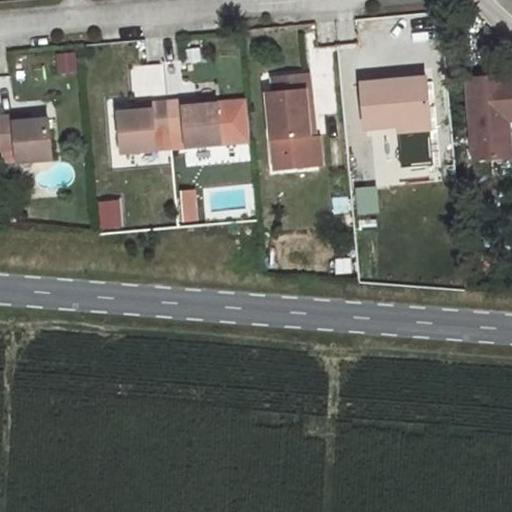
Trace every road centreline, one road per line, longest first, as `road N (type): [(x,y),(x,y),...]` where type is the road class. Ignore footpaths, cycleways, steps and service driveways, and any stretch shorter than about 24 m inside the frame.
road 1 (secondary): [(511,330),(0,289)]
road 2 (residential): [(0,24),(307,0)]
